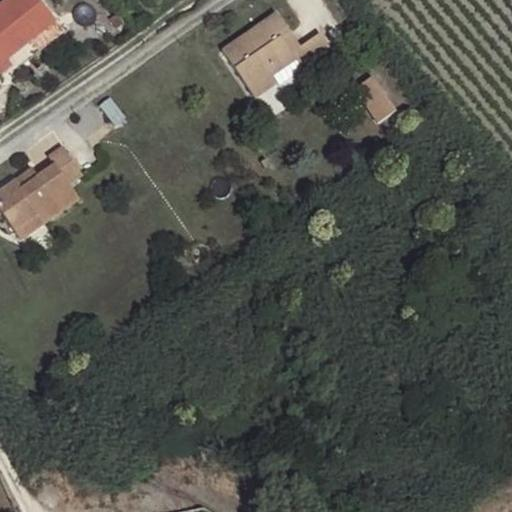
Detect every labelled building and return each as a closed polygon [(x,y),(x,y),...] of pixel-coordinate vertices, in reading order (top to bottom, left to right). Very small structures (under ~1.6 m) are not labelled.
[(0,82),(1,82),(0,81),(0,74),(6,70),(0,62),(0,59),(52,19),(36,0),(9,0),(0,7),(0,82)] [(281,41),(290,34),(276,14),(222,53),(254,100),(277,85),(280,88),(302,72),(300,69),(329,49),(320,36),(300,49),(292,55),(281,41)] [(300,49),(290,34),(281,41),(292,55),(300,49)] [(396,113),(373,80),(355,92),(378,124),(396,113)] [(54,167),(37,178),(21,190),(15,182),(0,192),(0,212),(19,241),(79,201),(69,186),(83,177),(64,149),(48,160),(54,167)] [(21,190),(37,178),(31,171),(15,182),(21,190)] [(208,260),(201,265),(206,274),(216,268),(209,260),(208,260)]
